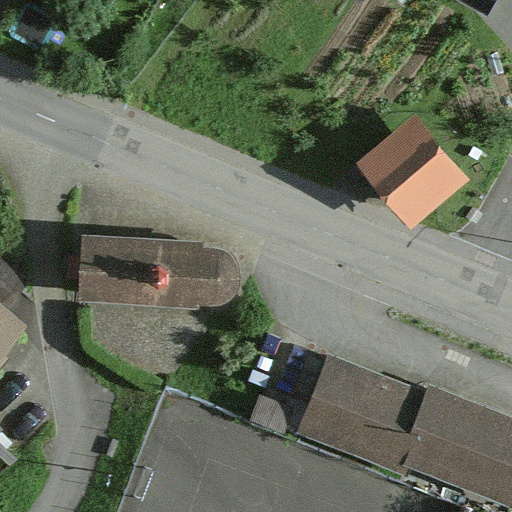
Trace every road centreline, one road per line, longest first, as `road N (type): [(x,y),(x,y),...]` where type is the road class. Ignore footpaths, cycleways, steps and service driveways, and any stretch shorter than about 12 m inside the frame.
road 1 (tertiary): [(61,123),(511,306)]
road 2 (residential): [(50,511),(67,484),(78,431),(44,228),(46,164),(61,123)]
